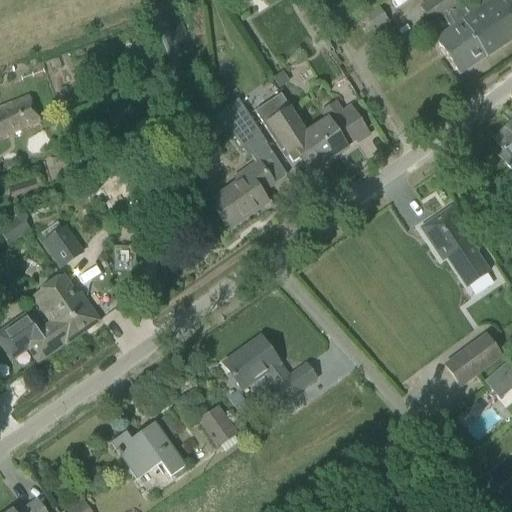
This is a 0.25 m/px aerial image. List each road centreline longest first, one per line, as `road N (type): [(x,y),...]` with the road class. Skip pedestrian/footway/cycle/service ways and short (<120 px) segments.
road 1 (unclassified): [(0,450),(269,261)]
road 2 (unclassified): [(470,511),(417,431),(269,261)]
road 3 (unclassified): [(269,261),(511,82)]
